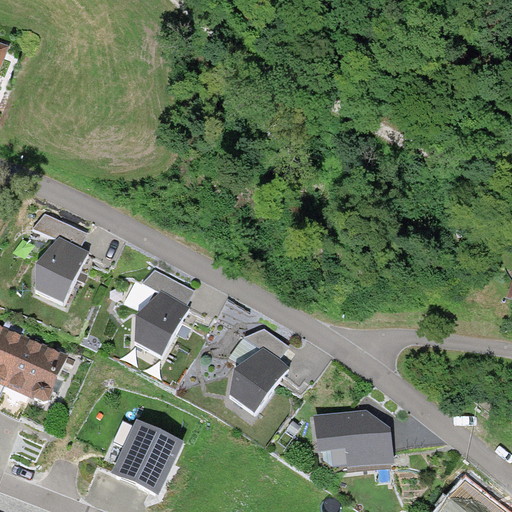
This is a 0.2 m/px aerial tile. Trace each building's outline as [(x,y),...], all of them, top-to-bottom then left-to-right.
[(0,69),(9,47),(0,43),(0,69)] [(88,234),(46,215),(33,230),(57,242),(60,239),(81,249),(88,234)] [(81,249),(60,239),(57,242),(36,267),(36,293),(64,306),(83,265),(89,253),(81,249)] [(194,292),(156,271),(143,285),(155,291),(160,294),(162,292),(188,306),(194,292)] [(155,291),(143,285),(136,283),(125,304),(142,312),(149,305),(155,291)] [(188,306),(162,292),(160,294),(149,305),(142,312),(136,319),(135,345),(162,359),(185,316),(190,308),(188,306)] [(0,385),(5,388),(26,339),(6,330),(0,326),(0,385)] [(263,349),(279,361),(289,348),(264,329),(245,339),(262,350),(263,349)] [(48,348),(26,339),(5,388),(33,401),(34,399),(45,404),(50,402),(68,357),(48,348)] [(241,366),(262,350),(245,339),(229,359),(241,366)] [(279,361),(263,349),(262,350),(241,366),(233,372),(229,398),(255,417),(282,380),(290,369),(279,361)] [(367,411),(314,416),(319,454),(346,450),(348,470),(396,465),(391,429),(367,411)] [(184,444),(137,421),(111,475),(159,498),(172,470),(184,444)] [(511,511),(464,474),(434,511),(511,511)]
